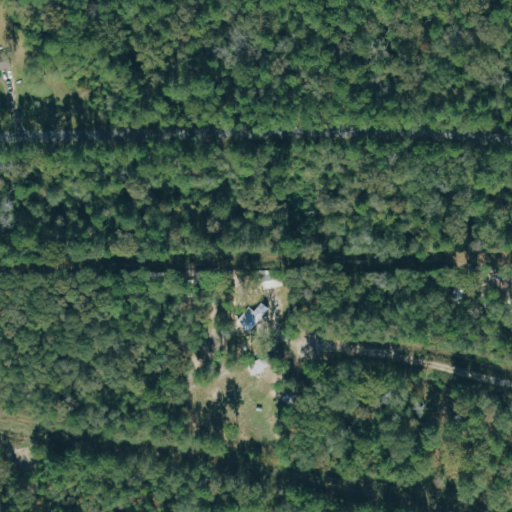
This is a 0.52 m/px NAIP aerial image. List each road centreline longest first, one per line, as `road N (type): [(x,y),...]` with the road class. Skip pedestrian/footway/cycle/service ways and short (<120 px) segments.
road 1 (residential): [(511,142),(408,129),(0,137)]
road 2 (residential): [(511,381),(308,337)]
